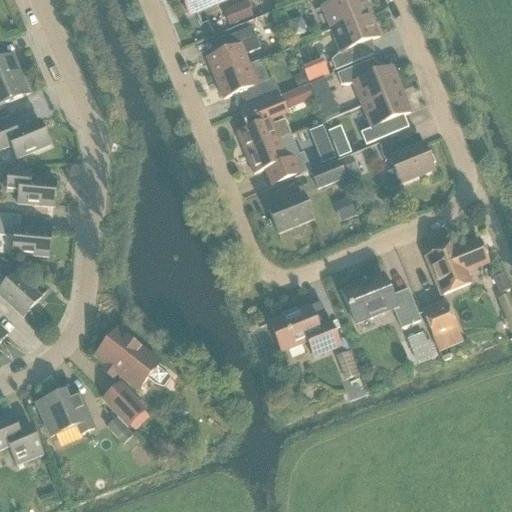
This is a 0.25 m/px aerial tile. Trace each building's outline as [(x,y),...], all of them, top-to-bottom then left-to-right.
[(182,0),(188,16),(224,1),(223,0),(182,0)] [(297,0),(281,0),(274,3),(276,10),(298,1),(297,0)] [(370,16),(363,0),(321,0),(325,8),(322,9),(331,32),(370,16)] [(223,26),(246,16),(240,1),(217,11),(223,26)] [(331,32),(340,54),(331,62),(335,73),(371,58),(365,44),(379,38),(370,16),(331,32)] [(260,50),(251,29),(229,38),(234,49),(206,60),(215,80),(248,66),(244,57),(260,50)] [(0,85),(20,77),(12,57),(0,62),(0,85)] [(401,92),(392,69),(378,75),(372,61),(337,76),(341,87),(353,85),(362,108),(401,92)] [(215,80),(223,101),(250,90),(255,101),(277,92),(273,81),(257,87),(248,66),(215,80)] [(301,74),(294,77),(298,89),(306,86),(301,74)] [(0,85),(0,108),(28,96),(20,77),(0,85)] [(324,81),(309,87),(314,99),(329,93),(324,81)] [(410,114),(401,92),(362,108),(372,130),(360,135),(365,147),(401,132),(396,120),(410,114)] [(290,93),(280,97),(286,111),(296,107),(290,93)] [(258,109),(263,121),(285,112),(280,100),(258,109)] [(245,132),(237,135),(245,155),(279,142),(270,121),(264,124),(259,113),(240,120),(245,132)] [(0,151),(11,147),(16,161),(49,147),(39,123),(15,133),(11,122),(0,125),(0,151)] [(264,172),(268,183),(308,167),(303,156),(299,157),(291,137),(279,142),(245,155),(253,176),(264,172)] [(433,171),(423,147),(412,152),(407,140),(380,151),(385,163),(389,161),(399,185),(433,171)] [(318,191),(344,180),(338,164),(312,175),(318,191)] [(53,209),(55,183),(30,180),(31,174),(8,171),(6,188),(19,190),(17,205),(53,209)] [(302,195),(267,209),(278,235),(312,221),(302,195)] [(351,198),(333,206),(340,223),(358,216),(351,198)] [(0,237),(14,238),(12,255),(48,259),(50,233),(19,230),(20,218),(0,215),(0,237)] [(442,252),(426,259),(441,297),(470,285),(465,273),(483,266),(473,244),(444,256),(442,252)] [(0,297),(23,319),(41,299),(14,275),(13,276),(1,265),(0,265),(0,276),(7,283),(0,291),(0,297)] [(388,269),(395,293),(405,290),(397,266),(388,269)] [(392,298),(383,276),(342,293),(355,325),(393,310),(401,330),(420,323),(407,291),(392,298)] [(498,300),(511,335),(511,304),(509,296),(498,300)] [(461,344),(445,304),(422,313),(439,353),(461,344)] [(313,358),(339,348),(329,323),(317,328),(309,309),(295,314),(294,312),(282,317),(283,319),(269,325),(281,353),(307,343),(313,358)] [(96,356),(139,390),(148,379),(155,385),(163,388),(170,380),(166,373),(158,367),(158,366),(115,332),(96,356)] [(422,335),(408,341),(414,355),(428,349),(422,335)] [(338,359),(347,381),(359,377),(350,355),(338,359)] [(128,427),(143,413),(118,386),(104,400),(128,427)] [(81,436),(94,431),(80,398),(68,403),(64,394),(36,406),(50,439),(77,427),(81,436)] [(17,432),(11,417),(0,421),(0,451),(9,448),(17,467),(42,456),(30,426),(17,432)] [(106,430),(123,447),(133,437),(117,420),(106,430)]
